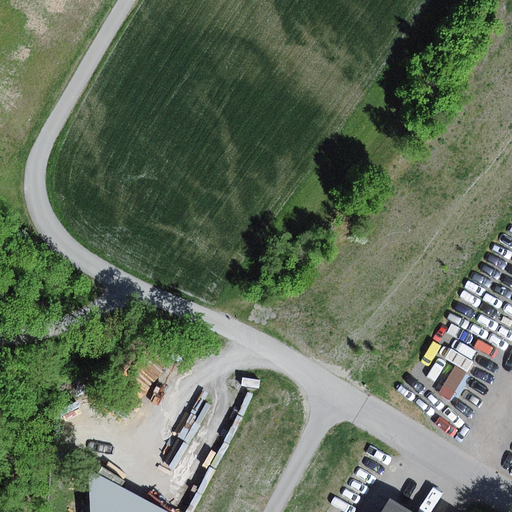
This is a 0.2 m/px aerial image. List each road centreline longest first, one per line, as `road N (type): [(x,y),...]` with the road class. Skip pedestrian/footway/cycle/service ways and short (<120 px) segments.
road 1 (track): [(378,417),(279,353),(133,288),(44,227),(34,203),(41,148),(128,0)]
road 2 (residential): [(378,417),(511,498)]
road 3 (track): [(0,338),(61,323),(133,288)]
road 4 (track): [(272,511),(340,392)]
